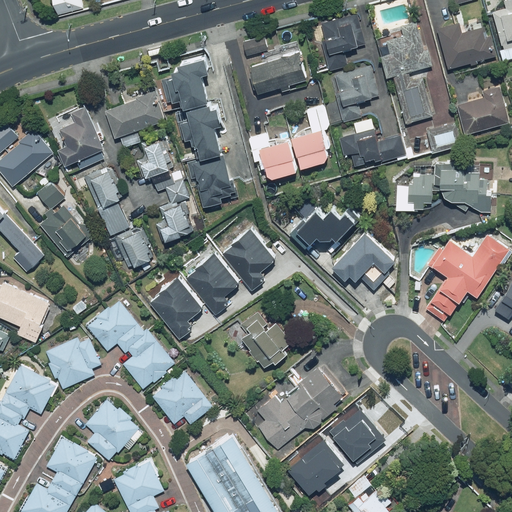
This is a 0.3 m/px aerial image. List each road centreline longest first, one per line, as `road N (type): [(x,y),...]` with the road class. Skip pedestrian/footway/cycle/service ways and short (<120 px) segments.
road 1 (residential): [(511,488),(383,367),(375,350),(385,330),(408,329),(511,421)]
road 2 (primary): [(249,0),(28,63)]
